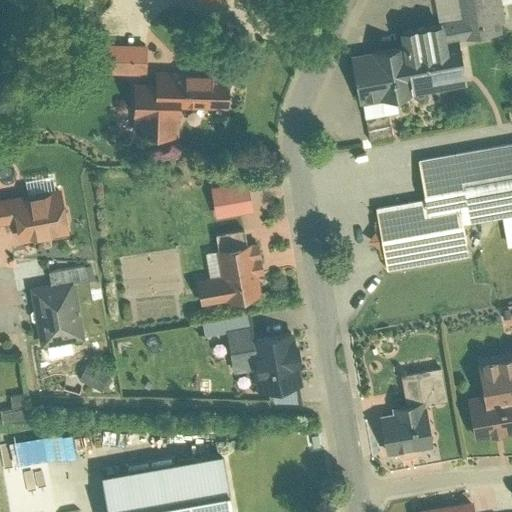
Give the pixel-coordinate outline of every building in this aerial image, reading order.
[(341,49),(355,135),(379,131),(374,99),(462,85),(455,43),(496,36),(490,2),(505,0),(441,0),(444,16),(430,19),(429,11),(381,19),(383,32),(365,35),(366,45),(341,49)] [(102,49),(100,78),(147,81),(149,52),(102,49)] [(136,124),(136,136),(176,137),(177,112),(181,112),(181,102),(234,103),(234,76),(153,74),(153,85),(130,84),(129,124),(136,124)] [(376,205),(387,268),(475,252),(469,221),(511,212),(511,139),(422,156),(429,195),(376,205)] [(252,178),(213,182),(216,213),(255,209),(252,178)] [(18,244),(72,234),(64,191),(0,202),(0,226),(14,224),(18,244)] [(184,275),(192,308),(261,291),(243,220),(208,229),(212,244),(202,246),(207,270),(184,275)] [(50,341),(52,357),(79,353),(77,337),(85,336),(77,281),(88,280),(85,261),(44,267),(45,277),(25,280),(34,344),(50,341)] [(511,301),(502,302),(502,327),(511,326),(511,301)] [(265,374),(267,389),(296,384),(288,341),(249,347),(245,323),(205,330),(207,343),(217,342),(219,356),(229,354),(233,379),(265,374)] [(464,385),(471,434),(511,428),(511,345),(471,352),(476,383),(464,385)] [(87,360),(81,377),(104,386),(110,370),(87,360)] [(379,397),(388,451),(439,443),(431,396),(448,393),(443,364),(402,371),(406,392),(379,397)] [(48,455),(76,453),(74,431),(46,433),(48,455)] [(235,511),(223,448),(102,471),(109,511),(235,511)] [(419,509),(419,511),(480,511),(479,499),(419,509)]
